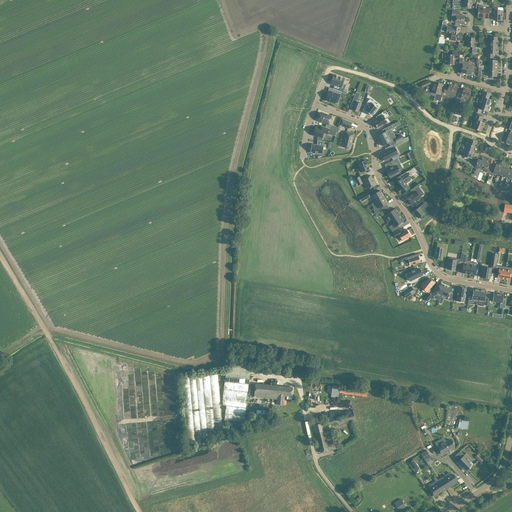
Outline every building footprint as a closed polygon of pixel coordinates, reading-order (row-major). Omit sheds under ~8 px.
[(475,0),(464,0),(464,1),(461,1),(461,0),(458,0),(453,0),(452,4),(453,4),(452,8),(460,9),(460,5),(463,6),(463,7),(470,8),(471,2),(475,3),(475,0)] [(478,9),(478,12),(478,17),(482,17),(482,18),(488,18),(488,13),(489,9),(482,9),(482,6),(482,5),(479,5),(479,6),(479,9),(478,9)] [(492,17),(495,17),(495,21),(502,21),(502,17),(503,17),(503,16),(503,13),(503,11),(498,11),(498,7),(493,7),(492,10),(492,17)] [(451,17),(454,17),(454,18),(452,18),(451,18),(451,22),(455,23),(463,24),(465,16),(459,15),(460,11),(452,10),(451,17)] [(462,33),(459,32),(460,28),(453,27),(447,26),(446,33),(452,34),(451,40),(457,41),(457,40),(461,40),(462,33)] [(490,42),(490,47),(498,47),(499,40),(498,40),(498,37),(492,37),(486,36),(486,42),(490,42)] [(467,38),(467,43),(467,47),(472,47),(472,53),(472,55),(477,55),(478,45),(478,40),(474,40),(475,38),(467,38)] [(498,47),(490,47),(489,53),(487,53),(487,58),(493,58),(493,55),(493,54),(498,54),(498,47)] [(445,64),(447,64),(454,65),(454,58),(458,59),(458,52),(452,51),(452,55),(446,55),(446,58),(443,58),(443,64),(445,64)] [(468,65),(466,74),(471,75),(472,72),(474,73),(476,67),(474,67),(475,64),(470,62),(469,66),(468,65)] [(466,74),(468,65),(460,63),(458,69),(461,70),(461,73),(466,74)] [(334,75),(331,84),(339,87),(338,90),(343,92),(346,94),(348,90),(345,88),(341,87),(344,79),(342,78),(341,78),(341,77),(341,78),(338,77),(338,76),(338,77),(337,76),(336,76),(334,75)] [(432,93),(440,95),(442,84),(434,82),(432,93)] [(444,91),(442,95),(441,100),(446,102),(448,97),(449,98),(450,99),(451,99),(452,99),(454,99),(457,87),(449,85),(448,88),(445,87),(444,91)] [(342,92),(332,88),(331,92),(329,91),(326,100),(335,103),(337,96),(340,97),(342,92)] [(460,90),(458,95),(458,97),(463,99),(464,95),(469,97),(471,90),(464,88),(463,91),(460,90)] [(481,100),(480,103),(489,106),(491,100),(489,99),(490,93),(483,91),(481,99),(481,100)] [(356,92),(352,102),(355,103),(352,110),(358,112),(360,106),(362,103),(357,101),(360,93),(356,92)] [(369,106),(365,111),(372,116),(378,108),(374,105),(375,103),(370,99),(366,104),(369,106)] [(489,106),(480,103),(481,104),(480,109),(475,107),(474,111),(477,112),(481,113),(482,110),(488,112),(490,106),(489,106)] [(383,116),(374,122),(378,128),(388,122),(385,118),(389,116),(385,110),(381,113),(383,116)] [(320,113),(317,121),(326,124),(325,127),(330,129),(331,129),(332,125),(329,124),(332,116),(325,113),(324,114),(320,113)] [(474,129),(476,129),(481,131),(482,127),(483,127),(485,123),(481,122),(484,116),(476,113),(474,119),(477,120),(474,129)] [(351,122),(342,119),(340,125),(349,128),(351,122)] [(399,121),(387,127),(389,130),(400,124),(399,121)] [(315,127),(312,135),(318,137),(318,136),(322,138),(324,133),(328,134),(328,133),(330,129),(325,127),(321,125),(320,128),(315,127)] [(384,132),(378,135),(380,141),(390,136),(388,130),(384,132)] [(355,134),(346,132),(342,147),(350,149),(353,139),(355,134)] [(390,136),(380,141),(383,146),(390,142),(393,141),(390,136)] [(461,155),(467,157),(471,159),(478,141),(468,138),(461,155)] [(324,141),(317,140),(317,144),(312,144),(311,144),(310,144),(309,151),(310,152),(322,154),(324,141)] [(397,158),(399,157),(395,147),(382,154),(385,161),(391,157),(393,160),(397,158)] [(393,167),(387,170),(390,177),(400,172),(396,166),(400,164),(397,158),(393,160),(390,161),(393,167)] [(477,171),(480,172),(481,169),(484,161),(478,159),(477,162),(474,161),(473,163),(470,162),(469,165),(472,167),(477,169),(477,171)] [(360,176),(365,174),(364,171),(369,169),(366,160),(361,162),(358,163),(360,168),(357,169),(360,176)] [(483,171),(489,173),(490,172),(492,167),(489,166),(490,163),(484,161),(481,169),(480,172),(483,173),(483,171)] [(493,173),(498,174),(501,166),(496,164),(495,168),(492,167),(490,172),(489,173),(492,174),(493,173)] [(408,170),(398,177),(400,180),(394,184),(398,188),(397,189),(400,193),(401,192),(402,194),(409,188),(403,181),(412,174),(408,170)] [(368,189),(376,185),(373,178),(372,178),(371,175),(362,179),(365,184),(366,183),(368,189)] [(418,186),(411,191),(413,194),(407,199),(412,205),(421,197),(418,193),(421,190),(418,186)] [(372,195),(376,202),(384,197),(380,190),(372,195)] [(388,203),(384,197),(376,202),(375,202),(371,204),(372,204),(375,209),(377,208),(379,212),(380,213),(387,209),(384,205),(388,203)] [(419,207),(413,212),(419,218),(424,214),(426,217),(435,209),(431,205),(426,210),(422,205),(419,207)] [(390,221),(399,215),(399,214),(398,212),(395,208),(386,215),(390,221)] [(404,221),(399,215),(390,221),(391,220),(394,223),(389,226),(393,232),(399,228),(398,225),(404,221)] [(399,230),(393,233),(396,238),(400,236),(402,241),(411,236),(407,229),(400,233),(399,230)] [(442,254),(446,254),(448,244),(441,243),(440,248),(436,247),(435,257),(442,258),(442,254)] [(404,260),(405,264),(411,262),(412,264),(414,264),(416,264),(415,263),(420,262),(418,254),(403,258),(404,260)] [(460,259),(460,265),(463,265),(462,273),(468,274),(470,262),(471,261),(466,260),(467,255),(461,254),(460,259)] [(447,267),(447,269),(455,270),(455,266),(459,266),(460,265),(460,259),(449,257),(448,266),(447,266),(448,266),(448,267),(447,267)] [(470,262),(468,274),(475,275),(476,263),(470,262)] [(496,267),(494,273),(498,274),(497,278),(504,279),(506,267),(496,265),(496,267)] [(481,277),(489,278),(491,268),(483,267),(481,277)] [(412,272),(408,274),(411,281),(416,279),(415,278),(423,274),(420,268),(415,271),(414,270),(412,271),(412,272)] [(426,280),(420,287),(427,292),(430,288),(429,287),(434,282),(429,277),(426,281),(426,280)] [(436,284),(432,293),(441,297),(446,285),(441,283),(440,285),(436,284)] [(446,285),(441,297),(452,301),(453,293),(450,292),(452,288),(446,285)] [(412,287),(406,291),(409,295),(411,294),(411,295),(415,292),(412,287)] [(465,299),(466,288),(458,287),(456,298),(465,299)] [(472,296),(469,295),(468,303),(473,304),(474,300),(478,301),(480,289),(473,288),(472,296)] [(486,290),(480,289),(478,301),(484,301),(484,304),(488,305),(489,298),(485,297),(486,290)] [(504,294),(493,293),(492,301),(500,302),(499,308),(503,308),(504,305),(505,305),(506,298),(503,298),(504,294)] [(276,366),(289,368),(290,357),(278,355),(276,366)] [(226,405),(224,421),(246,422),(250,373),(254,374),(255,365),(234,363),(233,367),(226,366),(223,405),(226,405)] [(218,374),(184,377),(188,434),(194,434),(194,431),(200,431),(201,435),(206,435),(206,431),(211,431),(210,420),(208,420),(208,417),(214,417),(213,409),(220,409),(218,374)] [(255,384),(254,397),(277,399),(277,404),(284,405),(285,396),(292,397),(293,387),(255,384)] [(340,387),(339,392),(367,397),(368,391),(340,387)] [(327,425),(328,427),(355,421),(354,414),(323,422),(324,425),(327,425)] [(470,421),(463,419),(463,417),(461,416),(458,427),(468,429),(470,421)] [(322,422),(318,423),(313,424),(320,452),(333,449),(328,430),(324,431),(322,422)] [(437,446),(442,455),(447,452),(450,450),(454,448),(450,439),(437,446)] [(457,462),(465,471),(473,464),(468,459),(470,457),(466,453),(457,462)] [(414,459),(409,462),(413,469),(416,472),(420,470),(418,466),(414,459)] [(457,480),(456,479),(453,474),(448,477),(446,475),(438,480),(439,482),(442,481),(447,489),(457,482),(456,481),(457,480)] [(433,487),(430,489),(434,497),(447,489),(442,481),(439,482),(438,480),(437,480),(436,477),(434,478),(435,481),(431,484),(433,487)] [(399,500),(394,503),(396,505),(398,508),(400,511),(405,508),(406,507),(401,499),(399,500)]
